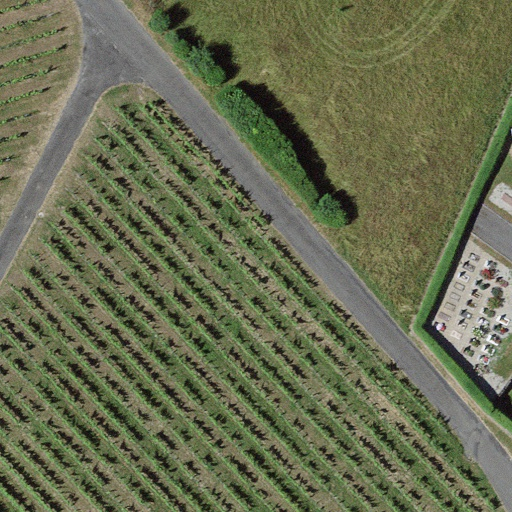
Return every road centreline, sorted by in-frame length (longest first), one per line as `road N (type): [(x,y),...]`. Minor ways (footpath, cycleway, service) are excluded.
road 1 (track): [(93,0),(511,483)]
road 2 (track): [(0,262),(121,34)]
